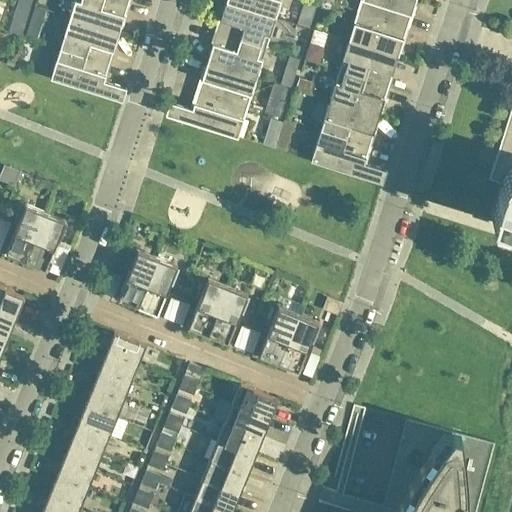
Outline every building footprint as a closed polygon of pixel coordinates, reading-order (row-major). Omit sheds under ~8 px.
[(118,33),(127,4),(115,0),(73,0),(68,18),(118,33)] [(274,17),(279,0),(225,0),(225,2),(274,17)] [(406,26),(414,0),(360,0),(357,11),(406,26)] [(265,47),(274,17),(225,2),(215,31),(265,47)] [(397,56),(406,26),(357,11),(347,40),(397,56)] [(24,32),(27,20),(18,18),(15,29),(24,32)] [(108,63),(118,33),(68,18),(59,47),(108,63)] [(0,51),(9,51),(6,31),(0,32),(0,51)] [(256,77),(265,47),(215,31),(206,61),(256,77)] [(406,45),(426,44),(425,33),(405,34),(406,45)] [(387,86),(397,56),(347,40),(338,70),(387,86)] [(309,43),(304,58),(318,62),(322,47),(309,43)] [(103,80),(108,63),(59,47),(49,78),(122,101),(126,87),(103,80)] [(246,107),(256,77),(206,61),(197,91),(246,107)] [(378,116),(387,86),(338,70),(329,100),(378,116)] [(290,88),(293,78),(282,75),(279,84),(290,88)] [(294,89),(307,93),(310,81),(298,77),(294,89)] [(237,137),(246,107),(197,91),(191,108),(168,101),(164,114),(237,137)] [(369,145),(378,116),(329,100),(319,130),(369,145)] [(511,104),(489,179),(501,183),(503,177),(503,176),(504,174),(505,173),(506,172),(507,171),(509,170),(509,169),(510,169),(511,169),(511,168),(511,104)] [(274,149),(286,153),(295,123),(283,119),(274,149)] [(363,163),(369,145),(319,130),(310,160),(382,183),(386,170),(363,163)] [(511,168),(511,169),(510,169),(509,169),(509,170),(507,171),(506,172),(505,173),(504,174),(503,176),(503,177),(501,183),(490,217),(511,223),(511,168)] [(24,261),(44,212),(25,204),(23,207),(20,205),(13,222),(16,224),(5,253),(24,261)] [(60,241),(66,224),(63,223),(64,220),(44,212),(24,261),(44,269),(56,240),(60,241)] [(11,222),(1,218),(0,220),(0,228),(7,231),(11,222)] [(60,241),(57,248),(68,253),(71,246),(60,241)] [(136,306),(156,257),(137,249),(135,252),(132,251),(125,268),(128,269),(117,298),(136,306)] [(172,286),(179,269),(175,268),(176,265),(156,257),(136,306),(156,314),(168,285),(172,286)] [(207,335),(227,285),(207,277),(206,280),(202,279),(195,296),(199,297),(187,327),(207,335)] [(242,315),(249,298),(245,296),(247,293),(227,285),(207,335),(227,343),(238,313),(242,315)] [(0,310),(15,316),(23,296),(0,286),(0,310)] [(171,297),(179,301),(183,293),(174,289),(171,297)] [(183,293),(179,301),(188,305),(192,296),(183,293)] [(324,309),(338,315),(343,302),(330,296),(324,309)] [(277,363),(297,313),(278,305),(276,309),(273,307),(266,324),(269,326),(258,355),(277,363)] [(0,333),(7,336),(15,316),(0,310),(0,333)] [(313,343),(320,326),(316,325),(317,321),(297,313),(277,363),(297,371),(309,342),(313,343)] [(241,326),(250,329),(254,321),(245,317),(241,326)] [(254,321),(250,329),(259,333),(262,324),(254,321)] [(253,357),(258,335),(237,330),(232,352),(253,357)] [(138,363),(145,344),(113,332),(106,350),(138,363)] [(312,345),(309,352),(319,356),(321,349),(312,345)] [(130,381),(138,363),(106,350),(98,368),(130,381)] [(201,375),(204,368),(188,362),(186,369),(201,375)] [(123,399),(130,381),(98,368),(91,386),(123,399)] [(183,375),(181,382),(196,388),(198,381),(183,375)] [(193,395),(196,388),(181,382),(178,389),(193,395)] [(269,417),(277,397),(239,382),(231,402),(269,417)] [(116,417),(123,399),(91,386),(84,404),(116,417)] [(176,394),(173,401),(188,407),(191,400),(176,394)] [(185,414),(188,407),(173,401),(170,408),(185,414)] [(261,436),(269,417),(231,402),(224,421),(261,436)] [(109,434),(116,417),(84,404),(77,422),(109,434)] [(168,412),(165,419),(180,425),(183,418),(168,412)] [(178,433),(180,425),(165,419),(163,426),(178,433)] [(474,511),(493,442),(407,419),(381,511),(474,511)] [(253,455),(261,436),(224,421),(216,440),(253,455)] [(102,452),(109,434),(77,422),(70,439),(102,452)] [(161,431),(158,438),(173,445),(176,437),(161,431)] [(170,452),(173,445),(158,438),(155,445),(170,452)] [(94,470),(102,452),(70,439),(62,457),(94,470)] [(246,474),(253,455),(216,440),(209,459),(246,474)] [(153,450),(150,457),(165,463),(168,456),(153,450)] [(87,488),(94,470),(62,457),(55,475),(87,488)] [(162,470),(165,463),(150,457),(147,464),(162,470)] [(238,493),(246,474),(209,459),(201,478),(238,493)] [(145,469),(142,476),(158,482),(160,475),(145,469)] [(80,506),(87,488),(55,475),(48,493),(80,506)] [(155,489),(158,482),(142,476),(140,483),(155,489)] [(230,511),(238,493),(201,478),(193,497),(230,511)] [(150,501),(156,504),(159,496),(153,494),(138,488),(135,495),(150,501)] [(43,511),(77,511),(80,506),(48,493),(41,511),(43,511)] [(230,511),(193,497),(184,493),(176,511),(230,511)] [(147,508),(150,501),(135,495),(132,502),(147,508)]
